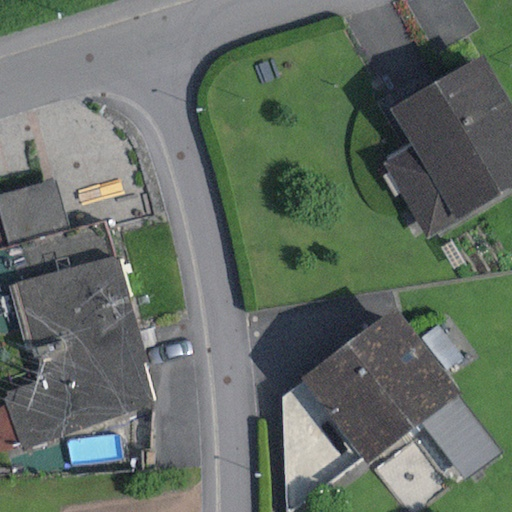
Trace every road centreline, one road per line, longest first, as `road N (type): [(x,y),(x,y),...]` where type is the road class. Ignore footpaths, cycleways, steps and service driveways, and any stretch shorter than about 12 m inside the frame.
road 1 (residential): [(156,41),(225,307),(242,511)]
road 2 (residential): [(0,88),(156,41)]
road 3 (residential): [(156,41),(299,0)]
